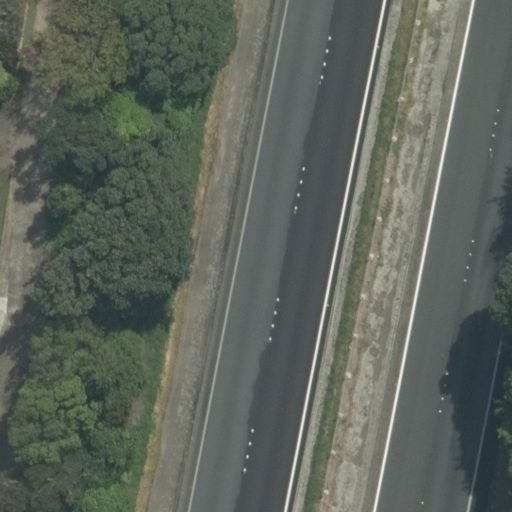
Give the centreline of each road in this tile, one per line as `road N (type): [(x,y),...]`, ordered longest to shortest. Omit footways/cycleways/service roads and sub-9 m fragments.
road 1 (motorway): [(510,0),(409,511)]
road 2 (motorway): [(230,511),(325,0)]
